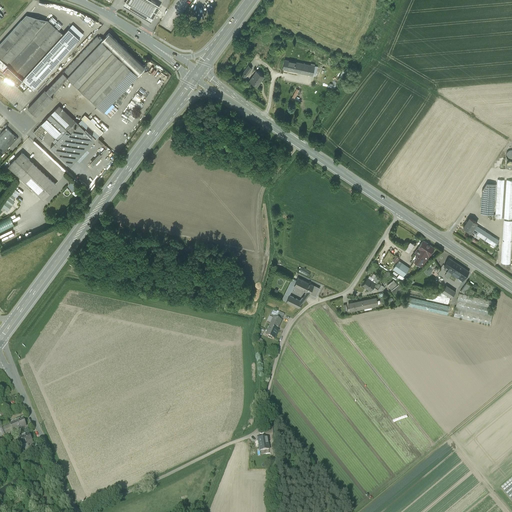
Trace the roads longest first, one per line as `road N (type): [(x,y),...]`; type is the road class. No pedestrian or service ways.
road 1 (unclassified): [(82,511),(259,427),(288,327),(310,305),(351,286),(400,212)]
road 2 (primary): [(17,315),(169,111)]
road 3 (track): [(356,511),(511,383)]
road 4 (secondary): [(400,212),(250,110)]
road 5 (unclassified): [(10,368),(76,511)]
road 6 (secondary): [(511,287),(400,212)]
road 7 (track): [(298,143),(262,190),(260,260)]
